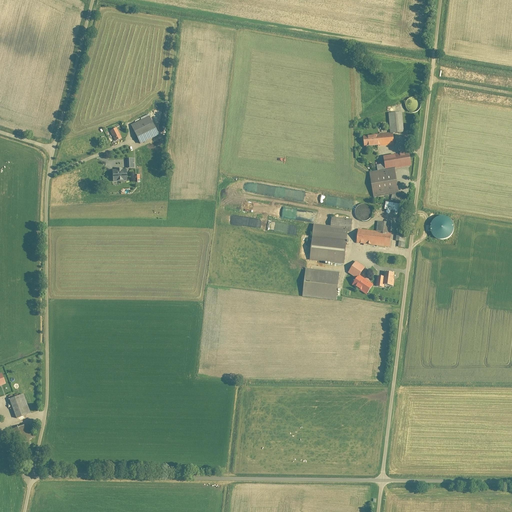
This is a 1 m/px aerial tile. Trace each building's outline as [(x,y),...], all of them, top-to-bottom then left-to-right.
[(420,110),(420,108),(420,107),(419,105),(419,104),(418,103),(417,102),(415,101),(414,101),(412,100),(411,101),(409,101),(408,102),(407,103),(406,104),(405,105),(405,107),(405,108),(405,109),(405,111),(406,113),(407,114),(409,115),(410,115),(411,116),(413,116),(415,115),(416,115),(417,114),(418,113),(419,112),(419,111),(420,110)] [(386,115),(387,133),(361,135),(362,147),(393,145),(393,141),(392,135),(402,135),(402,133),(400,114),(386,115)] [(147,118),(129,127),(139,147),(157,139),(147,118)] [(156,143),(148,143),(148,156),(156,156),(156,143)] [(130,153),(126,146),(108,155),(112,162),(130,153)] [(377,172),(368,173),(371,197),(398,193),(394,171),(409,169),(407,153),(381,157),(382,163),(376,164),(377,172)] [(114,171),(114,184),(129,183),(128,171),(114,171)] [(371,214),(371,213),(371,211),(371,210),(370,208),(369,207),(367,205),(366,205),(365,204),(363,204),(361,204),(359,205),(358,205),(356,206),(355,208),(354,209),(354,211),(354,213),(354,214),(354,216),(355,218),(356,219),(357,220),(359,221),(360,221),(362,222),(364,222),(366,221),(367,220),(369,219),(370,218),(371,216),(371,214)] [(353,222),(330,220),(329,232),(352,233),(353,222)] [(356,232),(355,243),(388,247),(390,228),(390,227),(377,225),(376,234),(356,232)] [(399,248),(404,248),(405,240),(402,239),(403,233),(397,232),(396,242),(400,242),(399,248)] [(315,238),(312,262),(344,266),(347,242),(315,238)] [(364,268),(355,263),(348,273),(357,279),(359,277),(364,268)] [(339,275),(306,271),(303,298),(336,302),(339,275)] [(384,278),(383,285),(392,286),(393,280),(392,280),(393,274),(385,273),(384,278)] [(357,279),(353,285),(367,295),(372,286),(359,277),(357,279)] [(383,285),(384,278),(377,277),(376,287),(383,288),(383,285)] [(31,417),(24,397),(11,401),(19,421),(31,417)] [(36,446),(28,427),(17,431),(24,450),(36,446)]
